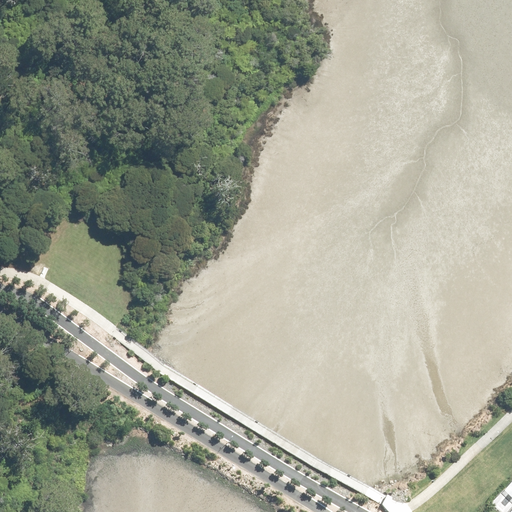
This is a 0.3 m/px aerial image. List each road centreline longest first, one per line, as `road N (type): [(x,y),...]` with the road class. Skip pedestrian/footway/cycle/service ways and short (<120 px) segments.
road 1 (residential): [(0,288),(40,303),(144,381),(358,511)]
road 2 (residential): [(322,511),(0,314)]
